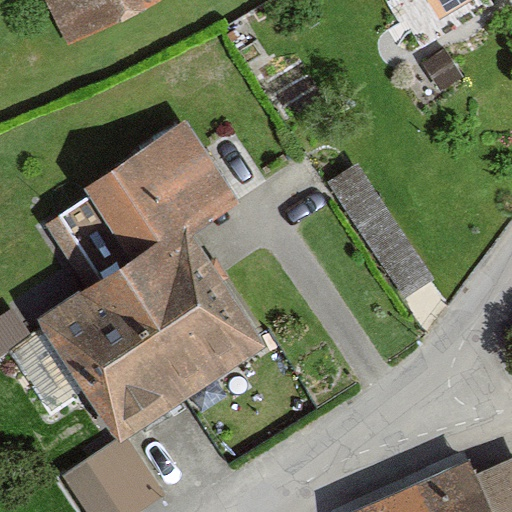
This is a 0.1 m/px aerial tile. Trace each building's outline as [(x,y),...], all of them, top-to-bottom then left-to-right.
[(158,0),(46,0),(70,45),(158,0)] [(484,0),(440,0),(451,19),(484,0)] [(246,204),(192,122),(92,187),(97,195),(50,227),(92,292),(190,227),(197,237),(246,204)] [(358,152),(331,170),(406,279),(433,261),(358,152)] [(271,349),(197,237),(190,227),(92,292),(45,323),(123,439),(126,444),(132,440),(271,349)] [(126,444),(123,439),(66,477),(89,511),(143,511),(169,495),(132,440),(126,444)] [(499,511),(478,464),(368,511),(499,511)]
